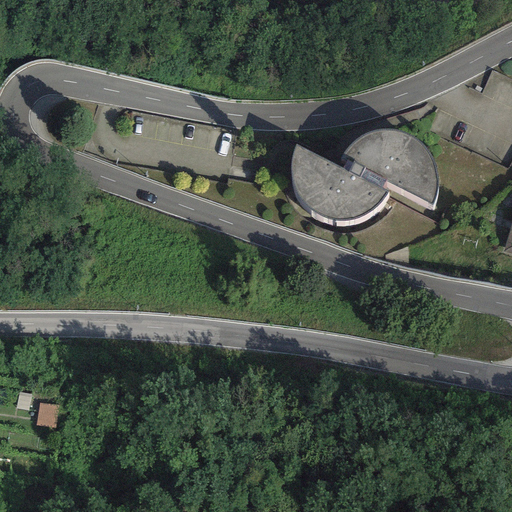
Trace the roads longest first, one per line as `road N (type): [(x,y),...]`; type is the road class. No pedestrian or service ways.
road 1 (tertiary): [(511,306),(375,275),(42,154),(20,139),(11,120),(19,92),(42,80),(224,114),(333,113),(403,94),(511,41)]
road 2 (tertiary): [(0,324),(250,337),(511,382)]
